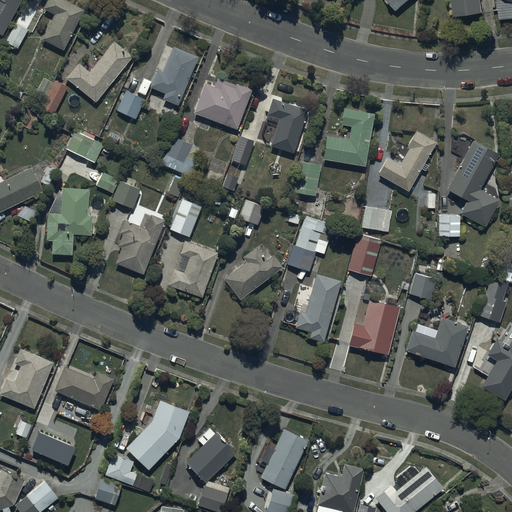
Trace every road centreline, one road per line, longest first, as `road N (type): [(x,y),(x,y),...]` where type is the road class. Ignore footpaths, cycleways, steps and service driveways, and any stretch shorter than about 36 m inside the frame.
road 1 (residential): [(0,270),(184,347),(461,431),(511,461)]
road 2 (residential): [(511,65),(435,70),(358,61),(198,0)]
